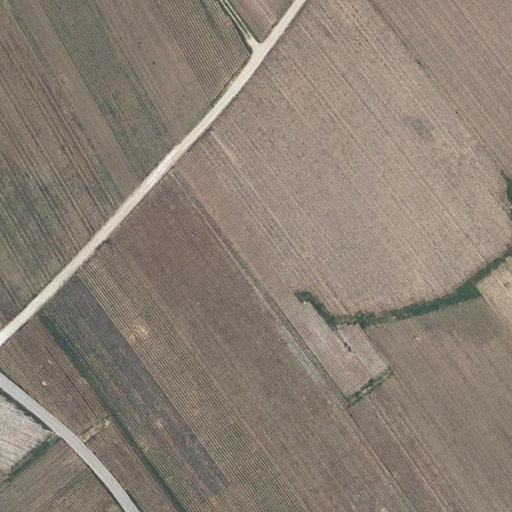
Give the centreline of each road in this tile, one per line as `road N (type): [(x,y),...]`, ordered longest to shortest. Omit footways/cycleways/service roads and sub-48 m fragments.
road 1 (track): [(305,0),(123,214),(0,339)]
road 2 (track): [(0,379),(75,441),(132,511)]
